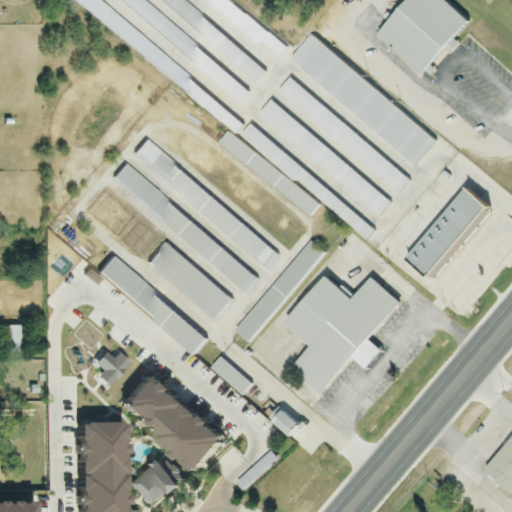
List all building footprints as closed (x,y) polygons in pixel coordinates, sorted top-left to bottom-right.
[(436,0),(460,20),(417,72),(371,33),(398,0),(436,0)] [(431,139),(410,164),(288,60),(309,35),(431,139)] [(318,205),(224,134),(215,146),(309,217),(318,205)] [(142,142),(130,156),(265,269),(277,255),(142,142)] [(256,280),(122,166),(110,180),(244,294),(256,280)] [(422,277),(399,258),(457,190),(479,209),(422,277)] [(246,340),(233,328),(307,241),(321,253),(246,340)] [(212,322),(230,301),(164,244),(146,264),(212,322)] [(201,339),(189,353),(94,274),(106,260),(201,339)] [(348,359),(363,371),(378,352),(366,342),(397,303),(367,280),(350,301),(320,278),(281,326),(308,348),(289,371),(319,395),(348,359)] [(246,388),(222,358),(211,367),(233,394),(239,389),(241,392),(246,388)] [(213,440),(184,474),(106,407),(135,374),(213,440)] [(510,496),(511,493),(511,437),(511,436),(482,474),(510,496)]
